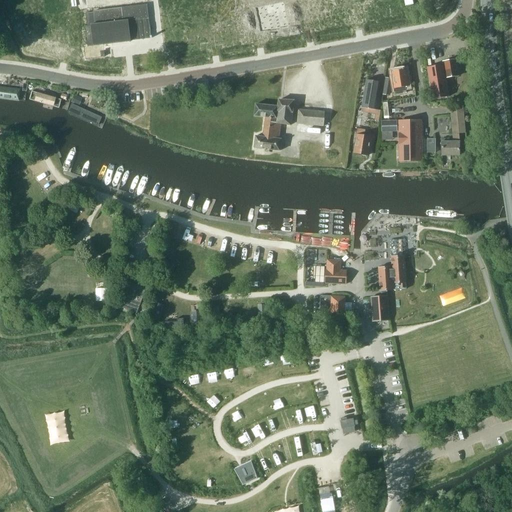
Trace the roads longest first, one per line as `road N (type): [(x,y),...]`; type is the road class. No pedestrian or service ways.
road 1 (tertiary): [(0,68),(90,85),(142,85),(430,33),(456,22),(467,0)]
road 2 (primary): [(511,201),(487,0)]
road 3 (unclassified): [(392,511),(414,456),(511,426)]
